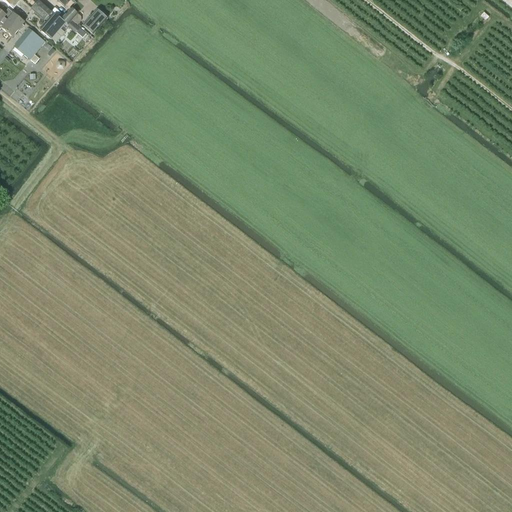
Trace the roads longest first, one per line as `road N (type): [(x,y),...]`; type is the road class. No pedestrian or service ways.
road 1 (track): [(8,214),(60,148),(0,99)]
road 2 (track): [(402,130),(450,63),(511,111)]
